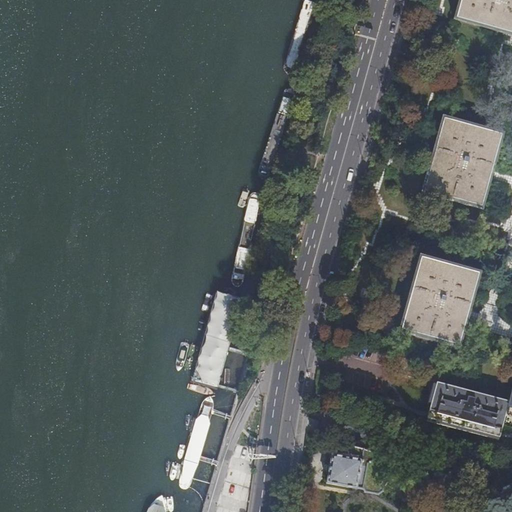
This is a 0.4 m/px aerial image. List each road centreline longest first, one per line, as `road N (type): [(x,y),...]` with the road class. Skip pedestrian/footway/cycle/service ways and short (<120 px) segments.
road 1 (primary): [(378,0),(284,343),(258,511)]
road 2 (primary): [(277,511),(302,349),(397,0)]
